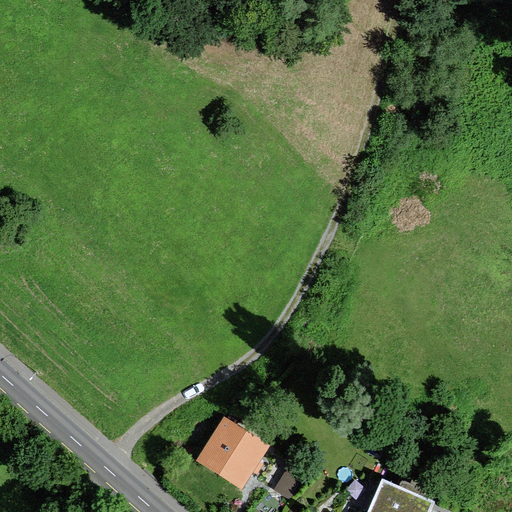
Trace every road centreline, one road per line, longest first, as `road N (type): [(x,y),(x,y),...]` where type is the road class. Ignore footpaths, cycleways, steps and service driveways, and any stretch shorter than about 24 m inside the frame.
road 1 (track): [(109,470),(153,416),(239,367),(292,308),(349,176),(405,0)]
road 2 (secondary): [(155,511),(0,374)]
